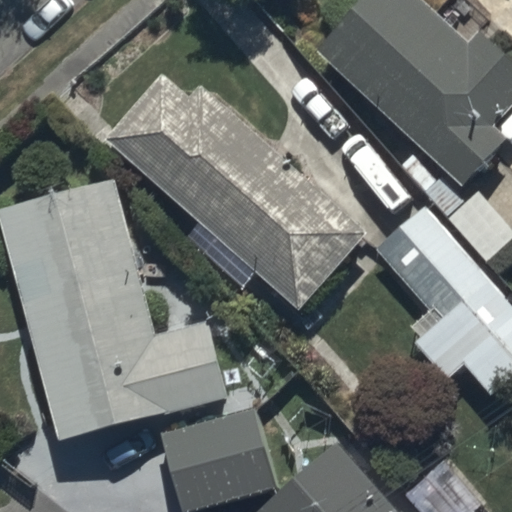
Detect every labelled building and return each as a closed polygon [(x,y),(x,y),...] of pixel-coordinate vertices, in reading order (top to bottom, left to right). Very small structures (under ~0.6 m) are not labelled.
[(404,0),(386,0),(321,73),(470,207),(511,162),(511,74),(484,49),(472,61),(404,0)] [(108,158),(197,239),(185,252),(245,308),(260,292),(302,331),(373,253),(207,100),(192,117),(167,93),(108,158)] [(116,200),(0,233),(0,239),(66,465),(233,416),(211,341),(161,356),(116,200)] [(511,261),(511,240),(482,207),(447,238),(429,218),(379,262),(435,324),(414,343),(423,354),(418,359),(452,398),(467,385),(493,414),(511,396),(511,315),(485,286),(511,261)] [(257,425),(159,453),(175,511),(255,511),(281,505),(257,425)] [(387,511),(339,458),(279,511),(387,511)] [(480,511),(447,473),(407,507),(411,511),(480,511)]
